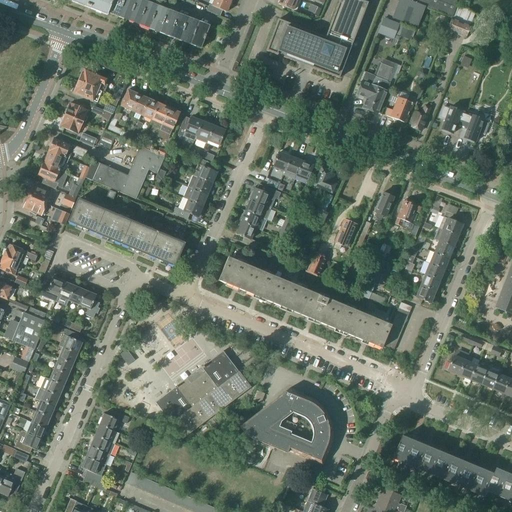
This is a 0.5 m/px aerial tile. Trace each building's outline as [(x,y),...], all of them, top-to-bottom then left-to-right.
[(71,0),(88,7),(108,14),(109,12),(113,0),(71,0)] [(113,0),(109,12),(119,16),(125,0),(113,0)] [(125,0),(119,16),(129,19),(136,0),(125,0)] [(136,0),(129,19),(132,20),(140,24),(148,3),(140,0),(136,0)] [(209,5),(207,11),(214,14),(218,16),(220,10),(227,13),(231,2),(226,0),(213,0),(211,6),(209,5)] [(313,68),(312,69),(339,79),(367,4),(357,0),(339,0),(336,9),(338,10),(336,15),(334,14),(325,38),(324,38),(324,39),(324,41),(309,35),(310,34),(311,34),(311,33),(278,20),(266,51),(277,56),(278,55),(277,54),(278,52),(285,55),(285,57),(284,57),(283,58),(299,64),(300,63),(299,63),(300,61),(314,66),(313,68)] [(279,0),(278,4),(293,11),(298,0),(279,0)] [(399,0),(392,19),(417,28),(424,8),(452,18),(457,7),(459,0),(399,0)] [(140,24),(142,24),(150,27),(158,7),(148,3),(140,24)] [(150,27),(152,28),(160,31),(168,11),(158,7),(150,27)] [(468,11),(457,7),(452,18),(463,23),(468,11)] [(160,31),(163,32),(171,35),(178,15),(168,11),(160,31)] [(171,35),(173,36),(181,39),(189,19),(178,15),(171,35)] [(181,39),(183,40),(192,44),(200,23),(189,19),(181,39)] [(470,27),(451,19),(446,31),(465,39),(470,27)] [(192,44),(193,44),(202,47),(210,27),(200,23),(192,44)] [(464,56),(460,65),(467,68),(471,59),(464,56)] [(362,82),(356,95),(359,96),(358,98),(362,100),(363,98),(366,99),(362,108),(370,112),(388,67),(389,64),(382,61),(381,64),(380,66),(376,78),(364,73),(363,73),(360,82),(362,82)] [(388,67),(370,112),(378,115),(395,70),(397,67),(389,64),(388,67)] [(78,83),(102,93),(104,94),(107,86),(105,85),(107,80),(85,71),(84,75),(82,74),(78,83)] [(405,124),(412,104),(416,105),(425,83),(421,82),(414,98),(409,96),(407,102),(391,95),(389,102),(394,104),(392,111),(389,110),(386,117),(393,119),(393,121),(396,122),(397,121),(405,124)] [(73,93),(97,103),(102,93),(78,83),(73,93)] [(124,91),(117,88),(112,99),(113,100),(118,102),(119,102),(124,91)] [(128,91),(121,107),(131,112),(138,95),(128,91)] [(141,116),(149,100),(138,95),(131,112),(141,116)] [(106,112),(113,115),(118,102),(113,100),(110,107),(106,105),(104,111),(93,107),(91,113),(104,118),(106,112)] [(141,116),(151,121),(150,124),(159,105),(149,100),(141,116)] [(65,112),(66,114),(65,116),(83,123),(88,111),(70,104),(68,109),(66,110),(65,112)] [(150,124),(160,128),(169,109),(159,105),(150,124)] [(421,114),(415,112),(409,127),(421,132),(427,117),(429,112),(430,108),(424,106),(423,110),(421,114)] [(462,127),(468,112),(461,109),(460,112),(450,108),(449,109),(444,107),(440,118),(445,120),(441,130),(442,131),(442,132),(447,133),(447,132),(452,134),(456,124),(462,127)] [(160,128),(161,128),(157,136),(167,141),(180,114),(169,109),(160,128)] [(474,114),(468,112),(462,127),(467,129),(464,139),(469,141),(469,142),(473,144),(474,143),(475,143),(479,133),(484,135),(488,124),(483,122),(483,121),(473,117),(474,114)] [(120,136),(124,138),(123,138),(130,141),(133,135),(126,132),(125,134),(122,133),(123,131),(115,127),(118,121),(119,122),(122,115),(117,113),(114,120),(110,123),(107,130),(120,136)] [(62,120),(62,122),(60,127),(78,135),(83,123),(65,116),(64,116),(63,117),(62,120)] [(185,117),(178,135),(195,142),(196,138),(202,122),(191,118),(190,119),(185,117)] [(202,122),(196,138),(207,142),(213,127),(202,122)] [(213,127),(207,142),(218,146),(224,131),(213,127)] [(104,132),(98,145),(110,150),(115,137),(104,132)] [(93,148),(97,140),(83,134),(80,142),(93,148)] [(53,139),(48,152),(49,152),(65,159),(65,158),(68,160),(71,153),(84,158),(85,156),(86,152),(70,145),(70,146),(53,139)] [(91,161),(84,178),(136,200),(148,171),(157,174),(155,179),(162,182),(166,173),(159,170),(169,148),(161,145),(158,154),(141,147),(129,176),(91,161)] [(192,147),(190,153),(201,157),(203,152),(192,147)] [(49,152),(44,164),(59,171),(60,171),(63,173),(65,173),(68,166),(66,165),(68,160),(65,158),(65,159),(49,152)] [(212,162),(214,157),(203,152),(201,157),(212,162)] [(279,153),(273,168),(285,172),(291,157),(279,153)] [(291,157),(285,172),(296,177),(302,162),(298,160),(299,158),(291,156),(291,157)] [(200,160),(195,171),(199,173),(197,179),(211,185),(216,173),(208,170),(210,165),(200,160)] [(307,181),(313,166),(302,162),(296,177),(307,181)] [(43,164),(37,176),(44,179),(41,184),(55,190),(58,185),(61,187),(62,185),(63,183),(67,175),(65,173),(63,173),(60,171),(59,171),(44,164),(43,164)] [(333,174),(322,170),(315,187),(329,192),(331,187),(329,186),(333,174)] [(192,177),(188,187),(207,196),(211,185),(197,179),(192,177)] [(75,186),(70,197),(75,199),(80,188),(80,189),(84,181),(78,179),(75,186)] [(278,190),(280,184),(269,179),(266,185),(278,190)] [(188,187),(183,199),(187,201),(202,207),(207,196),(188,187)] [(251,193),(248,200),(250,200),(264,207),(271,209),(275,198),(277,199),(280,193),(266,187),(264,193),(255,189),(253,193),(251,193)] [(28,198),(45,205),(46,205),(50,207),(54,196),(50,194),(50,195),(33,188),(32,190),(30,189),(28,195),(29,196),(28,198)] [(383,193),(374,213),(375,214),(375,215),(375,216),(375,217),(375,218),(376,218),(376,219),(377,219),(378,220),(379,220),(380,220),(380,219),(381,219),(381,218),(382,218),(382,217),(386,218),(394,198),(383,193)] [(28,198),(27,201),(26,200),(23,205),(25,206),(24,209),(31,212),(30,215),(36,217),(37,214),(41,216),(45,205),(28,198)] [(250,200),(245,212),(265,220),(266,221),(271,209),(264,207),(250,200)] [(78,201),(68,223),(94,234),(104,212),(78,201)] [(174,208),(172,213),(175,215),(187,220),(189,215),(198,218),(202,207),(187,201),(183,212),(177,209),(174,208)] [(421,208),(404,201),(395,224),(400,227),(403,221),(410,223),(414,212),(419,214),(421,208)] [(435,215),(438,209),(432,207),(429,213),(435,215)] [(57,223),(58,223),(65,226),(70,215),(58,210),(55,215),(60,217),(57,223)] [(318,211),(314,222),(323,225),(327,214),(318,211)] [(104,212),(94,234),(121,245),(130,223),(104,212)] [(245,212),(241,223),(255,229),(260,231),(265,220),(245,212)] [(445,213),(441,222),(438,230),(457,237),(462,226),(454,222),(456,217),(445,213)] [(335,243),(348,248),(357,226),(345,221),(335,243)] [(364,222),(351,252),(357,254),(370,224),(364,222)] [(130,223),(121,245),(147,256),(157,234),(130,223)] [(241,223),(236,234),(244,237),(242,243),(256,249),(258,243),(250,240),(255,229),(241,223)] [(415,238),(418,227),(413,226),(410,236),(415,238)] [(288,230),(282,227),(277,239),(284,241),(288,230)] [(434,240),(438,242),(438,243),(452,248),(457,237),(438,230),(434,240)] [(157,234),(147,256),(174,267),(183,245),(157,234)] [(420,235),(417,242),(415,246),(421,248),(425,237),(420,235)] [(433,254),(448,259),(452,248),(438,243),(433,254)] [(2,257),(19,264),(21,265),(25,258),(35,262),(37,258),(9,246),(8,250),(6,249),(2,257)] [(314,254),(306,272),(318,277),(325,259),(314,254)] [(429,265),(443,270),(448,259),(433,254),(429,265)] [(0,262),(0,265),(1,266),(0,268),(0,270),(14,276),(19,264),(2,257),(0,262)] [(228,258),(218,281),(245,293),(255,269),(228,258)] [(49,263),(44,260),(39,272),(44,274),(49,263)] [(371,271),(369,270),(365,280),(378,285),(382,276),(380,275),(384,265),(374,261),(371,271)] [(412,271),(414,265),(408,263),(405,268),(412,271)] [(424,276),(439,282),(443,270),(429,265),(424,276)] [(255,269),(245,293),(272,304),(282,281),(255,269)] [(511,269),(497,308),(511,313),(511,269)] [(420,287),(434,293),(439,282),(424,276),(420,287)] [(58,296),(64,282),(53,277),(51,283),(45,281),(39,295),(55,302),(58,296)] [(28,281),(20,278),(17,284),(26,287),(28,281)] [(282,281),(272,304),(299,315),(309,292),(282,281)] [(0,296),(6,300),(11,288),(0,282),(0,296)] [(69,301),(75,286),(64,282),(58,296),(69,301)] [(75,286),(69,301),(79,305),(86,291),(75,286)] [(411,296),(409,301),(419,306),(421,300),(430,304),(434,293),(420,287),(415,297),(411,296)] [(86,291),(79,305),(90,310),(87,316),(93,318),(95,313),(97,314),(100,309),(98,308),(100,303),(94,301),(96,295),(86,291)] [(309,292),(299,315),(327,326),(336,303),(309,292)] [(8,307),(24,313),(26,314),(27,313),(26,312),(28,307),(10,300),(8,307)] [(336,303),(327,326),(354,338),(363,314),(336,303)] [(411,307),(400,303),(398,308),(409,313),(411,307)] [(30,307),(27,313),(38,318),(41,312),(30,307)] [(395,313),(407,318),(409,313),(398,308),(395,313)] [(20,323),(11,319),(8,326),(39,338),(46,321),(38,318),(27,313),(26,314),(24,313),(20,323)] [(393,319),(404,324),(407,318),(395,313),(393,319)] [(363,314),(354,338),(381,349),(382,346),(384,340),(387,335),(389,329),(390,326),(363,314)] [(391,324),(402,329),(404,324),(393,319),(391,324)] [(79,333),(82,327),(69,322),(67,328),(79,333)] [(391,324),(390,326),(389,329),(400,334),(402,329),(391,324)] [(8,326),(3,336),(34,349),(39,338),(8,326)] [(387,335),(398,340),(400,334),(389,329),(387,335)] [(64,335),(58,347),(62,348),(63,348),(78,354),(83,344),(77,341),(79,336),(66,330),(64,335)] [(384,340),(395,345),(398,340),(387,335),(384,340)] [(474,346),(477,340),(465,335),(462,341),(474,346)] [(382,346),(393,350),(395,345),(384,340),(382,346)] [(481,348),(483,343),(477,340),(474,346),(481,348)] [(495,357),(499,348),(494,346),(490,355),(495,357)] [(29,363),(33,351),(25,348),(20,359),(29,363)] [(62,348),(58,358),(74,365),(78,354),(63,348),(62,348)] [(120,355),(123,360),(128,366),(135,361),(126,350),(120,355)] [(458,350),(456,356),(449,371),(461,376),(469,357),(469,355),(458,350)] [(175,389),(156,404),(183,439),(250,388),(226,356),(223,352),(187,378),(174,388),(175,389)] [(480,362),(469,357),(461,376),(472,381),(478,365),(480,362)] [(18,383),(21,376),(22,374),(24,375),(28,364),(14,358),(10,369),(18,373),(14,382),(18,383)] [(58,358),(54,369),(69,376),(74,365),(58,358)] [(478,365),(472,381),(483,385),(489,370),(478,365)] [(54,369),(49,380),(65,386),(69,376),(54,369)] [(489,370),(483,385),(494,390),(501,375),(489,370)] [(501,375),(494,390),(505,395),(511,379),(501,375)] [(45,378),(40,389),(44,391),(60,398),(65,386),(49,380),(45,378)] [(14,395),(16,389),(9,386),(7,393),(14,395)] [(40,389),(35,399),(40,401),(55,408),(60,398),(44,391),(40,389)] [(331,435),(330,430),(330,426),(329,422),(328,419),(326,416),(323,412),(320,408),(315,404),(311,401),(306,399),(302,398),(303,394),(288,390),(256,414),(239,427),(247,437),(286,454),(288,450),(321,464),(330,441),(331,435)] [(0,418),(4,420),(10,405),(0,400),(0,418)] [(40,401),(35,412),(51,418),(55,408),(40,401)] [(109,417),(104,415),(99,426),(114,432),(118,421),(126,425),(129,418),(111,411),(109,417)] [(35,412),(31,423),(46,429),(51,418),(35,412)] [(31,423),(27,433),(42,440),(46,429),(31,423)] [(114,432),(99,426),(94,437),(114,445),(119,434),(114,432)] [(16,443),(14,447),(16,448),(29,454),(32,448),(37,450),(42,440),(27,433),(21,431),(16,443)] [(404,436),(395,460),(408,465),(417,442),(404,436)] [(109,456),(114,445),(94,437),(90,448),(109,456)] [(417,442),(408,465),(421,471),(431,447),(417,442)] [(131,445),(127,455),(134,458),(138,448),(131,445)] [(444,453),(431,447),(421,471),(434,476),(444,453)] [(105,467),(109,456),(90,448),(86,459),(105,467)] [(15,451),(12,457),(26,463),(29,456),(15,451)] [(447,481),(457,458),(444,453),(434,476),(447,481)] [(447,481),(460,487),(470,464),(457,458),(447,481)] [(109,483),(104,481),(105,478),(101,476),(105,467),(86,459),(81,469),(87,472),(85,478),(98,483),(101,484),(108,487),(109,483)] [(123,466),(126,467),(124,471),(128,473),(132,463),(125,461),(123,466)] [(483,469),(470,464),(460,487),(473,492),(483,469)] [(6,473),(0,485),(0,495),(7,498),(10,492),(16,495),(22,479),(25,473),(16,469),(13,476),(6,473)] [(489,492),(496,475),(483,469),(473,492),(486,498),(489,492)] [(496,475),(489,492),(501,497),(511,474),(498,469),(496,475)] [(131,473),(126,484),(131,486),(136,475),(131,473)] [(511,474),(501,497),(511,501),(511,474)] [(136,475),(131,486),(137,489),(142,478),(136,475)] [(85,478),(83,483),(95,488),(98,483),(85,478)] [(142,478),(137,489),(142,491),(147,480),(142,478)] [(147,480),(142,491),(148,494),(153,482),(147,480)] [(153,482),(148,494),(153,496),(158,485),(153,482)] [(101,484),(98,483),(95,488),(99,490),(105,493),(107,490),(108,487),(101,484)] [(158,485),(153,496),(159,498),(164,487),(158,485)] [(164,487),(159,498),(165,501),(169,489),(164,487)] [(401,496),(383,488),(378,499),(405,510),(406,507),(400,504),(400,505),(398,504),(401,496)] [(169,489),(165,501),(170,503),(175,492),(169,489)] [(323,508),(327,497),(328,496),(312,489),(303,511),(327,511),(329,510),(323,508)] [(107,490),(105,493),(105,494),(116,498),(117,495),(107,490)] [(175,492),(170,503),(176,505),(180,494),(175,492)] [(180,494),(176,505),(181,508),(186,496),(180,494)] [(186,496),(181,508),(187,510),(191,499),(186,496)] [(191,499),(187,510),(191,511),(192,511),(197,501),(191,499)] [(404,511),(405,510),(378,499),(374,509),(380,511),(394,511),(395,509),(398,510),(397,511),(399,511),(404,511)] [(64,511),(85,511),(87,508),(76,503),(69,501),(64,511)] [(197,501),(192,511),(198,511),(203,504),(197,501)] [(126,503),(125,506),(135,511),(137,507),(126,503)]
